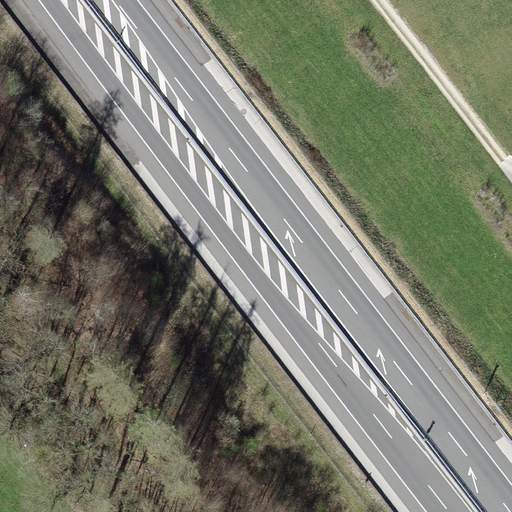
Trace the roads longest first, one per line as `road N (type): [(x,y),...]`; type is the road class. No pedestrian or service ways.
road 1 (motorway): [(510,511),(141,25)]
road 2 (trunk): [(51,0),(401,452)]
road 3 (track): [(511,169),(380,0)]
